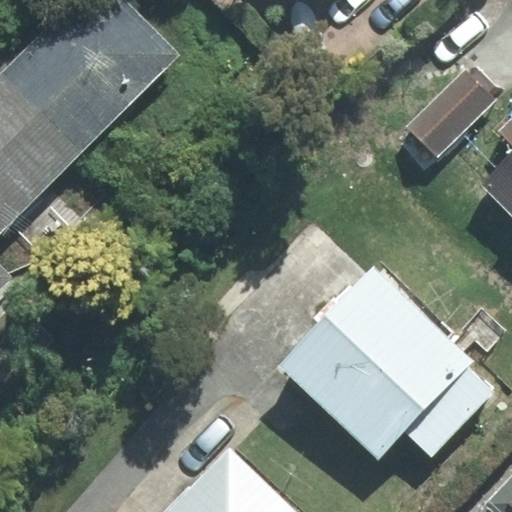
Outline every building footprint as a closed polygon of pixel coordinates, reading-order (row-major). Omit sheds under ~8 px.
[(0,302),(29,271),(9,240),(195,59),(131,0),(64,0),(0,69),(0,302)] [(511,124),(508,128),(511,132),(511,172),(503,181),(511,191),(511,124)] [(292,356),(392,460),(413,439),(432,459),(507,387),(389,263),(292,356)] [(168,511),(318,511),(249,437),(168,511)] [(511,511),(511,479),(495,496),(510,511),(511,511)]
